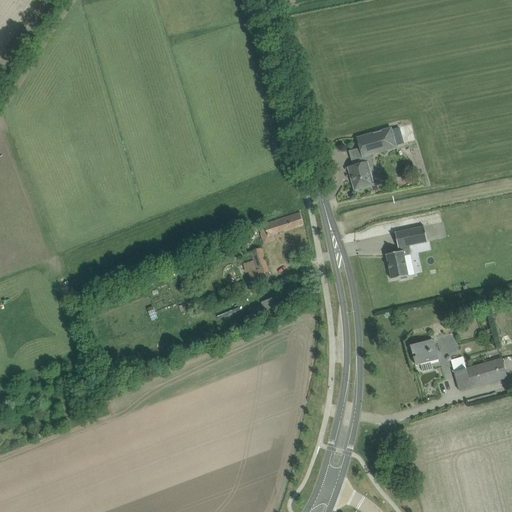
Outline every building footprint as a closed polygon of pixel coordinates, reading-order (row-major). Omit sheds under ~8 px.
[(397,147),(397,146),(392,130),(392,128),(358,138),(363,157),(397,147)] [(493,170),(502,169),(501,157),(491,158),(493,170)] [(368,162),(349,168),(355,191),(374,185),(368,162)] [(300,212),(264,225),(266,231),(266,232),(261,233),(265,243),(270,241),(268,236),(304,224),(300,212)] [(399,248),(402,247),(403,251),(386,255),(387,255),(391,279),(401,277),(401,279),(408,278),(407,276),(409,276),(409,275),(408,275),(404,256),(411,254),(409,246),(427,242),(428,242),(424,226),(424,227),(396,233),(396,232),(395,233),(398,248),(399,248)] [(251,252),(256,270),(264,268),(268,267),(262,249),(252,252),(251,252)] [(261,302),(265,310),(281,303),(276,294),(261,302)] [(246,324),(243,317),(237,320),(240,327),(246,324)] [(417,366),(421,365),(423,371),(433,368),(431,362),(439,359),(434,339),(411,345),(414,354),(416,354),(416,356),(415,357),(417,366)] [(460,391),(508,378),(503,358),(454,372),(460,391)]
